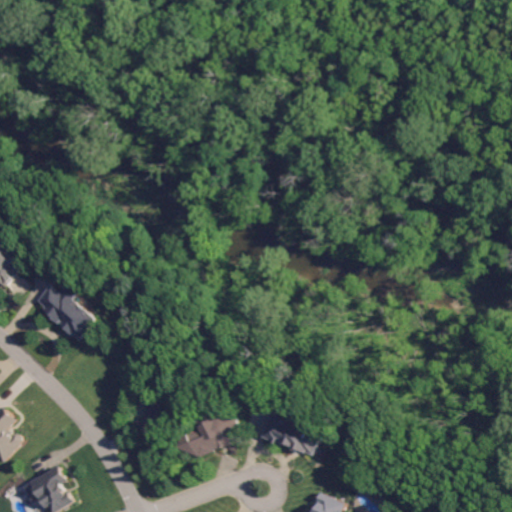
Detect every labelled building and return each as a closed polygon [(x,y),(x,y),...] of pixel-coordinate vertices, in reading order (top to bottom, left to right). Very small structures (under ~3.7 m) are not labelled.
[(19,233),(15,237),(9,230),(0,238),(0,269),(14,284),(32,266),(27,260),(36,251),(19,233)] [(86,340),(106,318),(86,300),(92,294),(82,284),(73,294),(63,284),(46,304),(86,340)] [(147,432),(166,435),(171,404),(155,401),(152,418),(150,418),(147,432)] [(9,404),(0,413),(0,457),(6,463),(27,440),(15,429),(25,419),(9,404)] [(288,405),(332,424),(319,454),(271,434),(288,405)] [(185,447),(217,460),(224,444),(236,449),(250,418),(225,407),(210,441),(199,436),(200,433),(193,430),(185,447)] [(64,465),(27,488),(41,511),(55,511),(82,496),(64,465)] [(313,511),(325,490),(360,507),(357,511),(313,511)]
